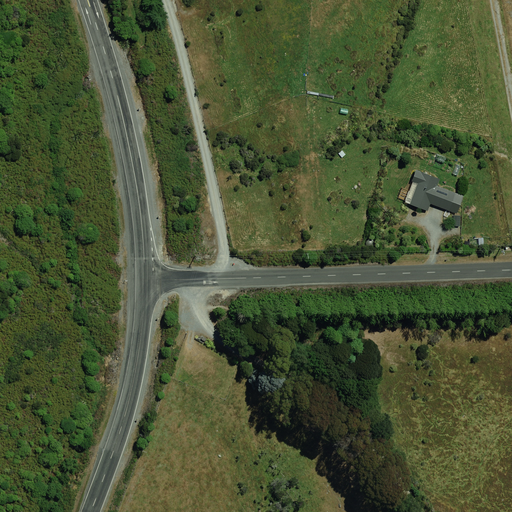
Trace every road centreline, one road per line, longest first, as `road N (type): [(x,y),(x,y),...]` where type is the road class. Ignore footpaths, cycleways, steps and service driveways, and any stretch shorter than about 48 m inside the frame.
road 1 (unclassified): [(511,268),(144,279)]
road 2 (trunk): [(88,0),(127,135),(144,279)]
road 3 (trunk): [(144,279),(134,378),(90,511)]
